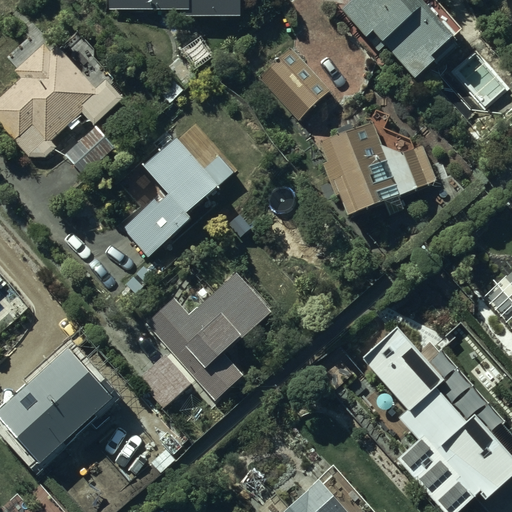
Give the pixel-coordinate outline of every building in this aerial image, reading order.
[(241,0),(109,0),(110,14),(182,15),(182,22),(241,23),(241,0)] [(455,49),(413,0),(363,0),(344,14),(367,45),(375,39),(385,53),(389,51),(416,88),(436,73),(432,66),(455,49)] [(96,97),(51,47),(15,77),(23,86),(0,105),(0,127),(30,161),(46,162),(56,152),(50,147),(83,119),(93,132),(123,107),(108,88),(96,97)] [(331,96),(292,53),(261,81),(301,124),(331,96)] [(374,131),(322,151),(329,169),(324,170),(332,192),(336,190),(348,226),(401,205),(400,203),(438,188),(424,154),(403,163),(382,152),(374,131)] [(114,155),(96,134),(67,161),(85,181),(114,155)] [(205,177),(178,148),(145,178),(171,208),(162,217),(155,209),(125,234),(150,264),(191,234),(186,227),(220,195),(219,193),(233,179),(218,164),(205,177)] [(270,321),(237,283),(190,324),(173,305),(148,328),(216,406),(242,384),(223,362),(270,321)] [(445,389),(398,337),(364,367),(407,416),(399,423),(419,445),(397,465),(438,511),(466,511),(474,505),(481,511),(485,511),(511,488),(511,464),(474,423),(469,428),(439,394),(445,389)] [(194,390),(166,359),(137,386),(165,416),(194,390)] [(113,412),(70,363),(0,421),(0,425),(41,474),(113,412)] [(337,511),(320,492),(295,511),(337,511)]
